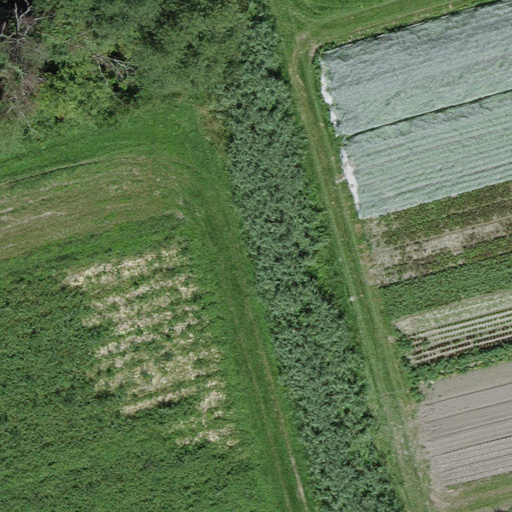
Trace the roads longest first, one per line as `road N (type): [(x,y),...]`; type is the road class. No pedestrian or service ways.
road 1 (track): [(423,511),(277,0)]
road 2 (track): [(202,129),(310,511)]
